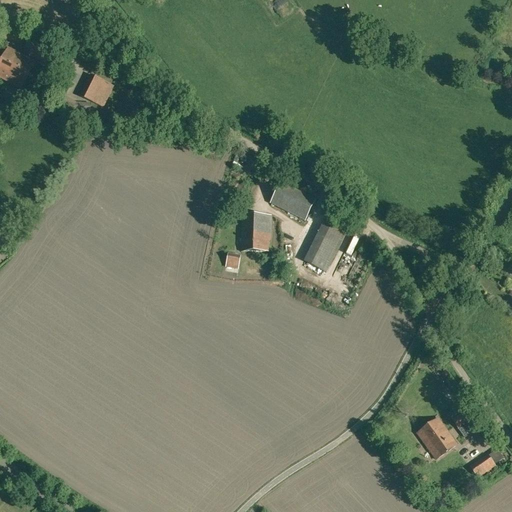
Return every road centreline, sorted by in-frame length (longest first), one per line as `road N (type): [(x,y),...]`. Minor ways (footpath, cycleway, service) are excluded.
road 1 (unclassified): [(104,2),(210,123),(311,181),(389,240)]
road 2 (unclassified): [(0,129),(60,84),(104,2)]
road 3 (unclassified): [(511,200),(469,264),(452,266),(389,240)]
road 4 (unclassified): [(511,439),(428,314)]
